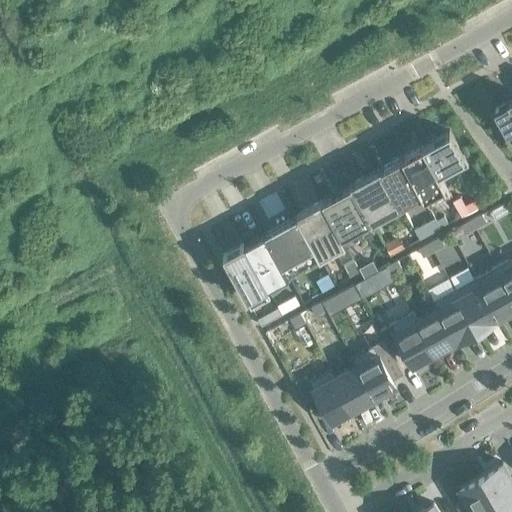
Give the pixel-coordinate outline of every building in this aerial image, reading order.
[(511,96),(506,100),(508,101),(494,109),(495,111),(502,124),(502,125),(505,123),(511,136),(511,96)] [(437,172),(464,158),(449,131),(423,146),(437,172)] [(402,157),(424,198),(428,206),(450,195),(437,172),(423,146),(402,157)] [(381,169),(400,204),(403,209),(424,198),(402,157),(381,169)] [(370,220),(400,204),(381,169),(380,168),(379,170),(353,184),(352,184),(351,185),(370,220)] [(351,185),(323,200),(342,235),(370,220),(351,185)] [(460,195),(452,200),(462,216),(469,212),(460,195)] [(296,215),(314,246),(319,257),(335,248),(343,262),(353,256),(323,200),(296,215)] [(486,223),(481,214),(471,220),(476,228),(486,223)] [(272,228),(265,232),(282,264),(289,260),(306,250),(314,246),(296,215),(289,219),(272,228)] [(471,220),(460,225),(465,234),(476,228),(471,220)] [(265,232),(244,244),(267,286),(288,275),(282,264),(265,232)] [(444,246),(439,237),(429,243),(433,251),(444,246)] [(429,243),(418,248),(423,257),(433,251),(429,243)] [(244,244),(223,255),(247,299),(268,287),(267,286),(244,244)] [(511,257),(496,266),(501,274),(511,294),(511,257)] [(402,269),(397,260),(387,266),(391,274),(402,269)] [(355,261),(346,266),(345,267),(350,276),(360,270),(355,261)] [(387,266),(376,271),(381,280),(391,274),(387,266)] [(511,310),(511,294),(501,274),(480,286),(497,318),(511,310)] [(327,275),(319,280),(316,281),(322,292),(333,286),(327,275)] [(475,277),(454,289),(476,330),(497,318),(480,286),(475,277)] [(455,341),(476,330),(454,289),(433,300),(438,309),(455,341)] [(295,296),(277,305),(282,314),(300,305),(295,296)] [(337,304),(332,296),(321,301),(326,310),(337,304)] [(321,301),(311,307),(316,316),(326,310),(321,301)] [(262,326),(282,314),(279,307),(258,319),(262,326)] [(455,341),(438,309),(417,320),(434,353),(455,341)] [(391,351),(401,345),(412,365),(434,353),(417,320),(412,312),(379,330),(391,351)] [(300,313),(290,319),(294,327),(305,322),(300,313)] [(351,356),(356,365),(374,397),(396,385),(374,345),(351,356)] [(374,397),(356,365),(335,376),(353,409),(374,397)] [(308,380),(313,388),(331,421),(353,409),(335,376),(330,368),(308,380)] [(296,382),(295,383),(305,400),(315,395),(305,377),(296,382)] [(478,405),(439,430),(451,449),(491,424),(478,405)] [(511,511),(511,478),(502,462),(481,475),(502,511),(511,511)] [(468,502),(457,508),(459,511),(502,511),(481,475),(459,488),(468,502)] [(438,511),(433,503),(418,511),(438,511)]
